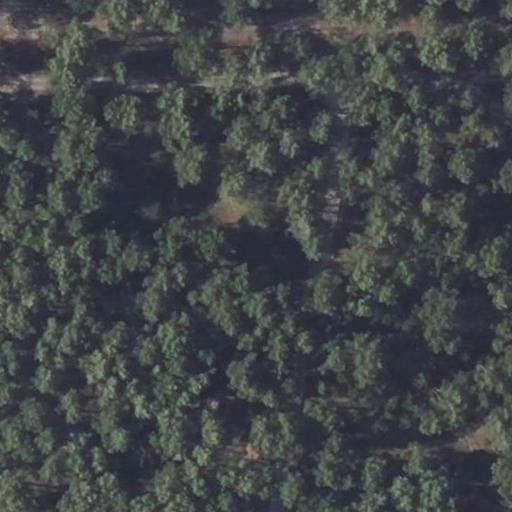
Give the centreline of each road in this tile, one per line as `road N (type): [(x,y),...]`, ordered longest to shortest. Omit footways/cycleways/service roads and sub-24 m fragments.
road 1 (residential): [(0,78),(511,75)]
road 2 (unknown): [(315,79),(316,209),(285,511)]
